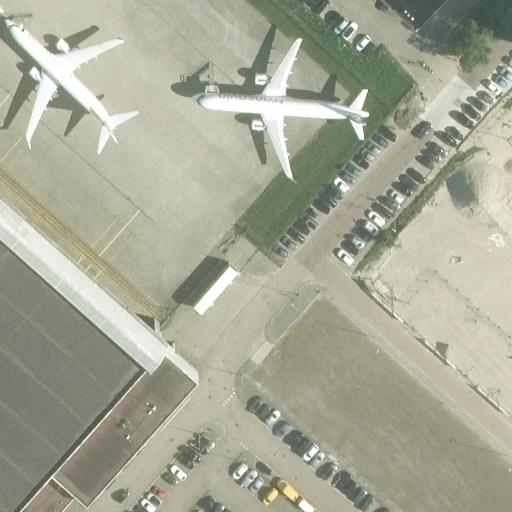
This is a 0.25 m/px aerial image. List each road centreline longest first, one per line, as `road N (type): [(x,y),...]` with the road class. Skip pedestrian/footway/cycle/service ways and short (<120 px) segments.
road 1 (unclassified): [(312,257),(511,33)]
road 2 (unclassified): [(511,433),(312,257)]
road 3 (unclassified): [(206,396),(312,257)]
road 4 (unclassified): [(336,511),(206,396)]
road 5 (unclassified): [(104,511),(206,396)]
